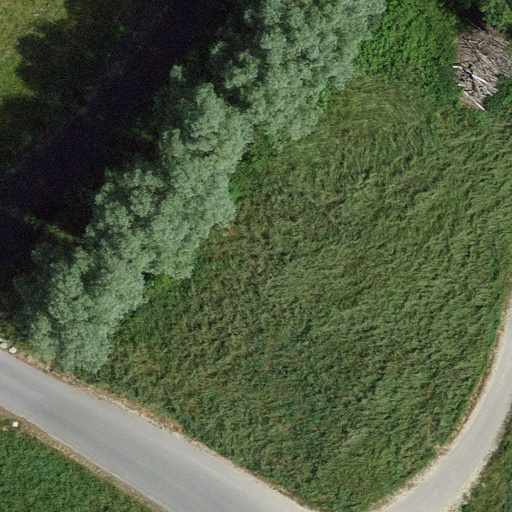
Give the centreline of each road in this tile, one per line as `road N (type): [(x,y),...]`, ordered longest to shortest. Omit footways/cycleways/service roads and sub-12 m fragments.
road 1 (track): [(0,374),(220,511)]
road 2 (track): [(425,511),(471,470),(511,361)]
